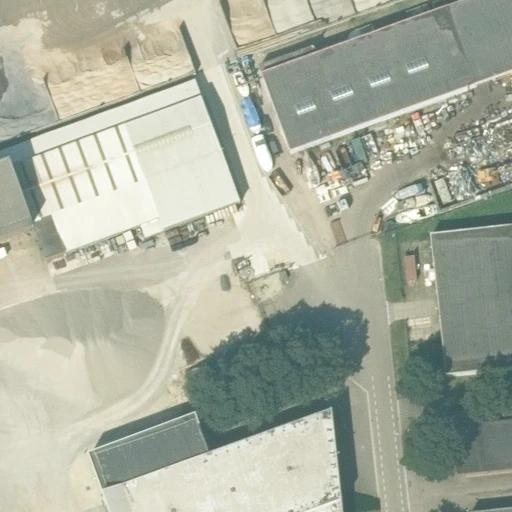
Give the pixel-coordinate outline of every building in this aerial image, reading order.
[(511,0),(476,0),(319,58),(315,48),(259,68),(291,155),(511,73),(511,0)] [(240,203),(195,81),(0,151),(0,237),(33,225),(45,261),(60,255),(103,240),(142,226),(146,239),(165,232),(240,203)] [(511,370),(511,229),(431,237),(446,377),(511,370)] [(191,394),(189,400),(192,407),(209,400),(206,394),(206,386),(211,384),(213,386),(228,380),(227,377),(230,376),(233,378),(252,371),(254,368),(262,365),(266,366),(290,358),(291,353),(287,342),(281,339),(261,347),(258,353),(251,355),(245,353),(225,360),(222,366),(215,368),(209,366),(189,373),(186,379),(191,394)] [(511,401),(499,402),(500,415),(511,413),(511,401)] [(480,412),(451,414),(457,477),(487,474),(511,471),(511,421),(503,423),(502,419),(494,419),(494,424),(482,425),(480,412)] [(209,457),(104,493),(111,511),(342,511),(342,503),(341,503),(332,413),(209,456),(209,457)]
